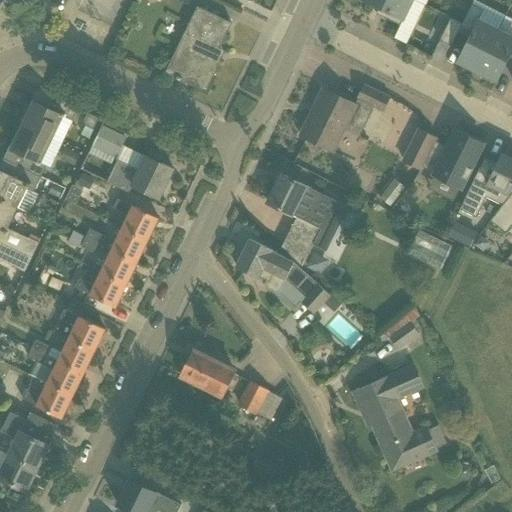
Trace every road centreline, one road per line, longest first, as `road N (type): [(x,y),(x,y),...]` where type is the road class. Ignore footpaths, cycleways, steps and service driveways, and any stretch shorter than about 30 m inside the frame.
road 1 (residential): [(360,511),(315,411),(194,254)]
road 2 (tertiary): [(62,511),(194,254)]
road 3 (residential): [(0,73),(30,54),(55,58),(242,148)]
road 4 (residential): [(303,23),(511,131)]
road 5 (tertiary): [(242,148),(303,23)]
